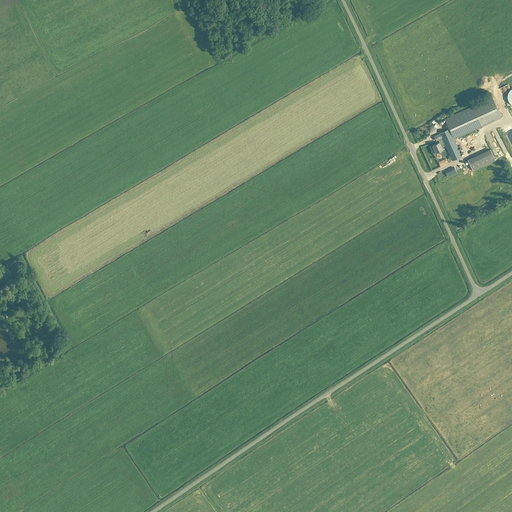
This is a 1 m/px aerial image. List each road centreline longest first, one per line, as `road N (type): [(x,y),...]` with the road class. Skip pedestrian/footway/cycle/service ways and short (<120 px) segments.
road 1 (unclassified): [(155,511),(477,294)]
road 2 (unclassified): [(477,294),(342,0)]
